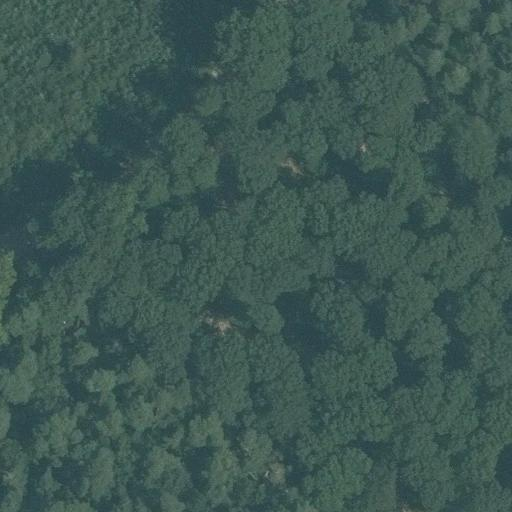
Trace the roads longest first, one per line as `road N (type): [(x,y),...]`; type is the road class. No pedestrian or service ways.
road 1 (track): [(320,511),(10,243)]
road 2 (unclassified): [(0,246),(100,203),(159,160),(227,58),(285,0)]
road 3 (unknown): [(277,7),(511,153)]
